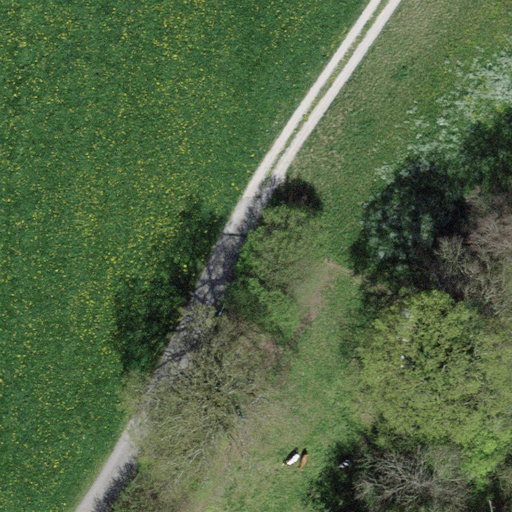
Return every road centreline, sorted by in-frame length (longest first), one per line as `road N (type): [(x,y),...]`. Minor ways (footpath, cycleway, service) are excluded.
road 1 (unclassified): [(90,511),(251,204)]
road 2 (track): [(251,204),(384,0)]
